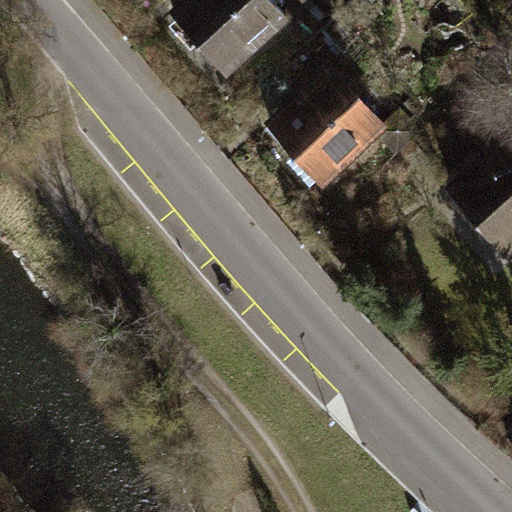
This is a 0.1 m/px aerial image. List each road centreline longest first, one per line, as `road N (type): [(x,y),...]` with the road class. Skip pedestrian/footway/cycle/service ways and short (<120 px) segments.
road 1 (residential): [(488,511),(409,440),(31,0)]
road 2 (track): [(0,148),(56,198),(267,450),(308,511)]
road 3 (track): [(42,10),(42,95),(56,198)]
